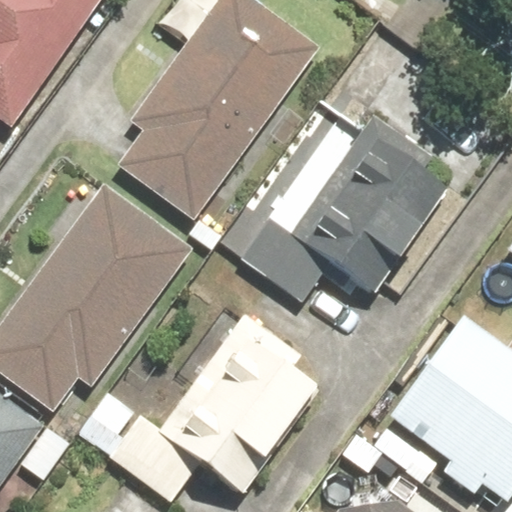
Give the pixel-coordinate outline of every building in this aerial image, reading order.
[(0,0),(0,135),(9,142),(107,0),(0,0)] [(243,0),(217,0),(126,126),(140,136),(112,175),(190,231),(319,54),(243,0)] [(368,122),(285,252),(370,306),(442,193),(422,180),(433,163),(368,122)] [(102,191),(0,328),(0,383),(49,420),(74,386),(89,397),(193,258),(102,191)] [(243,322),(149,445),(231,508),(315,398),(289,379),(299,365),(243,322)] [(502,511),(511,498),(511,361),(460,324),(384,428),(445,472),(439,482),(470,504),(476,495),(500,511),(502,511)] [(0,486),(40,432),(0,402),(0,486)]
